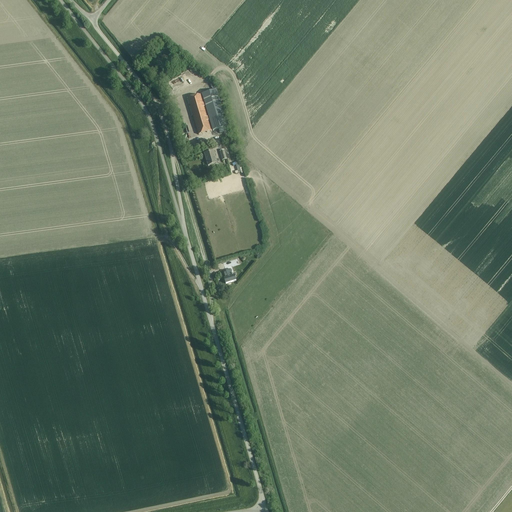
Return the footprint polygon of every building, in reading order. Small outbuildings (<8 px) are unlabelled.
[(201,95),(212,131),(226,127),(215,91),(201,95)] [(188,99),(198,135),(210,132),(200,96),(188,99)] [(217,164),(213,152),(204,155),(208,167),(217,164)] [(239,258),(228,262),(229,266),(233,265),(233,268),(235,267),(234,265),(240,263),(239,258)] [(232,274),(231,273),(230,269),(226,271),(226,272),(223,273),(225,279),(224,279),(225,283),(235,280),(234,274),(232,274)]
